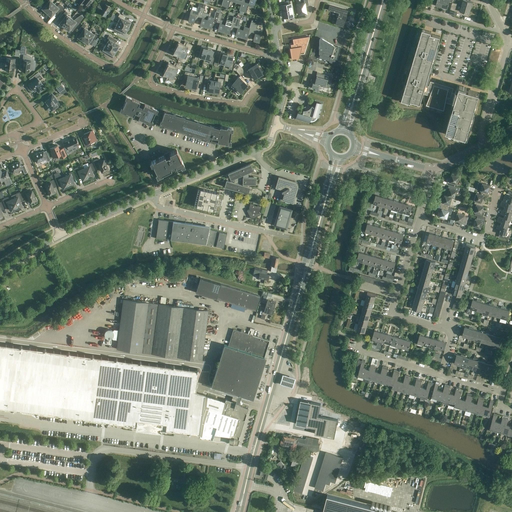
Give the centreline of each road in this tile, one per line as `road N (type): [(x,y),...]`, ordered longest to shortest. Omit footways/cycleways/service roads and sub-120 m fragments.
road 1 (secondary): [(242,496),(301,284)]
road 2 (residential): [(173,28),(149,77),(153,86),(242,104),(267,81)]
road 3 (residential): [(143,15),(123,57),(108,67),(19,0)]
road 4 (unclassified): [(152,194),(162,208),(289,237)]
road 5 (residential): [(419,219),(482,237),(498,181)]
